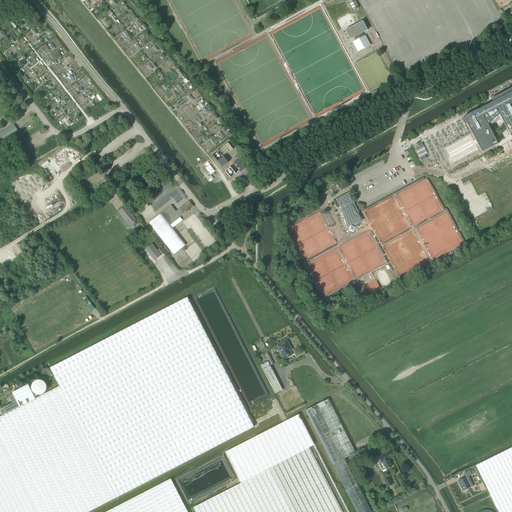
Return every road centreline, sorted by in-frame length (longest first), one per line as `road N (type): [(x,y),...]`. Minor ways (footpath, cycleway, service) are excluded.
road 1 (unclassified): [(208,214),(273,184),(311,148),(511,40)]
road 2 (unclassified): [(448,511),(423,468),(337,366)]
road 3 (unknown): [(0,248),(66,209),(58,182),(97,152)]
road 4 (unclassified): [(208,214),(123,109)]
